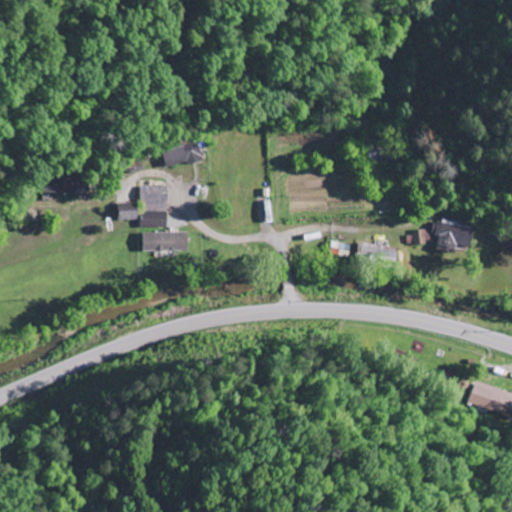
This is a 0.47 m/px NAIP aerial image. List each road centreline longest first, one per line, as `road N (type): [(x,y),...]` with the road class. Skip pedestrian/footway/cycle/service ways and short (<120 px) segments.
road 1 (secondary): [(511,347),(391,318),(253,312),(159,334),(0,397)]
road 2 (residential): [(293,312),(274,241),(210,231),(164,176),(125,184)]
